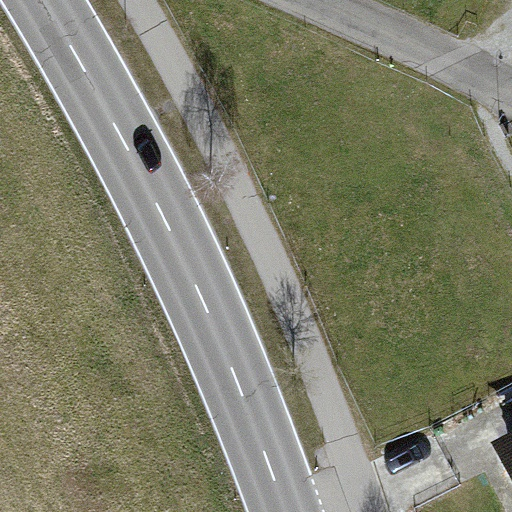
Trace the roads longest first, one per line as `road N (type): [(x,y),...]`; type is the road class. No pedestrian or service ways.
road 1 (secondary): [(285,511),(189,266),(40,0)]
road 2 (unclassified): [(511,92),(315,0)]
